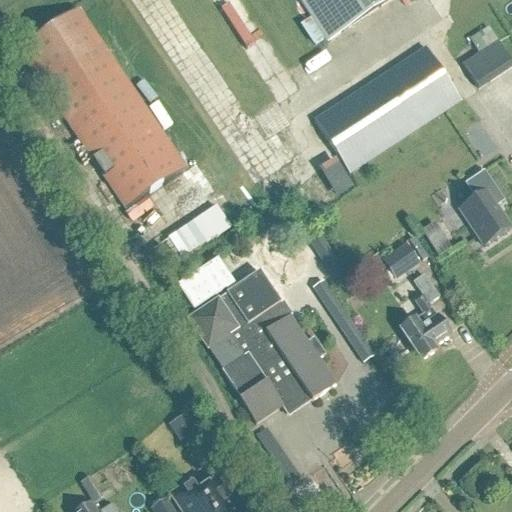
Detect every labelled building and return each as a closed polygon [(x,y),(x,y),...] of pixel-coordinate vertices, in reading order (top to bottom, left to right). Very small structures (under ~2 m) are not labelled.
[(300,0),(328,42),(392,0),(300,0)] [(185,172),(79,13),(19,53),(125,212),(185,172)] [(478,93),(511,70),(511,67),(488,31),(470,43),(478,55),(461,67),(478,93)] [(290,38),(278,45),(290,66),(302,59),(290,38)] [(348,181),(459,105),(424,53),(313,129),(348,181)] [(316,61),(290,81),(304,100),(331,80),(316,61)] [(457,212),(483,250),(510,232),(495,210),(503,204),(482,174),(463,187),(473,202),(457,212)] [(433,226),(421,234),(437,260),(450,251),(433,226)] [(306,243),(337,288),(348,280),(323,243),(317,235),(306,243)] [(339,251),(350,277),(361,273),(350,246),(339,251)] [(395,283),(418,267),(405,247),(381,263),(395,283)] [(216,261),(176,288),(195,316),(186,323),(206,352),(208,351),(222,373),(221,375),(239,402),(238,403),(254,428),(280,410),(285,417),(308,402),(310,405),(335,389),(317,362),(324,358),(312,341),(306,345),(288,319),(287,320),(278,307),(279,306),(258,274),(235,289),(216,261)] [(421,319),(397,335),(418,365),(420,364),(431,357),(428,353),(450,339),(436,318),(434,319),(430,313),(432,312),(428,307),(438,301),(423,278),(410,287),(421,302),(413,307),(421,319)] [(311,291),(362,367),(373,359),(322,284),(311,291)] [(254,439),(288,490),(298,483),(265,431),(254,439)] [(111,494),(123,486),(110,467),(98,475),(111,494)] [(88,481),(80,486),(93,506),(101,501),(88,481)] [(191,484),(171,497),(180,511),(236,511),(217,483),(198,496),(191,484)] [(155,511),(168,511),(163,502),(153,508),(155,511)]
